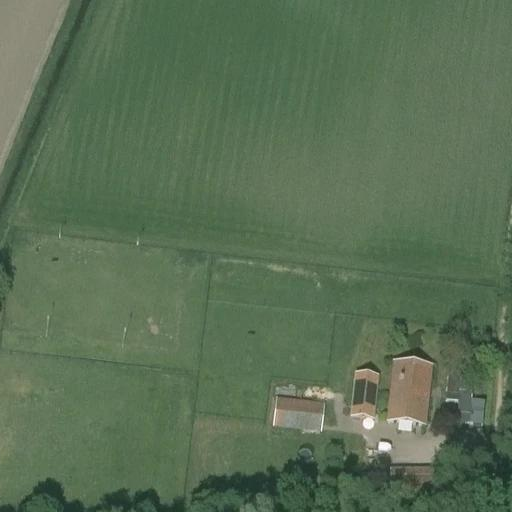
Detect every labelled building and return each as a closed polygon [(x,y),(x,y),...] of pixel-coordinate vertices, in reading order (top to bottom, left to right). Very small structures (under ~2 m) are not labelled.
[(425,426),(431,369),(392,365),(386,422),(425,426)] [(457,372),(445,370),(442,402),(454,403),(452,423),(476,426),(477,414),(465,413),(468,385),(456,383),(457,372)] [(372,423),(378,379),(354,376),(350,420),(372,423)] [(324,406),(295,403),(276,401),(272,430),(309,434),(321,435),(324,406)] [(389,497),(411,496),(410,472),(389,472),(389,497)]
